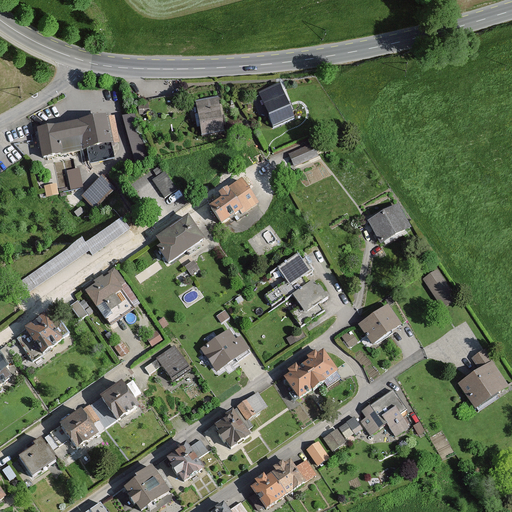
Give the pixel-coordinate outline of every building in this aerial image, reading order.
[(281,88),(260,97),(274,129),(296,119),(281,88)] [(225,134),(218,99),(196,103),(202,139),(225,134)] [(135,117),(122,120),(128,145),(141,142),(135,117)] [(114,120),(37,135),(42,162),(119,147),(114,120)] [(311,145),(289,155),(296,169),(318,159),(311,145)] [(82,188),(77,169),(67,171),(71,191),(82,188)] [(164,174),(152,184),(165,199),(177,190),(164,174)] [(115,191),(102,179),(82,202),(94,213),(115,191)] [(259,208),(242,183),(219,199),(223,204),(211,212),(222,230),(237,220),(238,222),(259,208)] [(58,195),(56,185),(44,188),(47,198),(58,195)] [(398,208),(370,225),(384,248),(411,232),(398,208)] [(158,253),(169,268),(207,243),(191,220),(157,242),(163,250),(158,253)] [(120,222),(85,247),(94,261),(131,235),(120,222)] [(82,244),(18,285),(30,302),(94,261),(85,247),(82,244)] [(298,258),(279,272),(290,288),(310,273),(298,258)] [(438,274),(424,284),(443,312),(458,301),(438,274)] [(123,292),(111,277),(105,282),(102,278),(94,284),(96,287),(85,295),(98,311),(105,306),(112,315),(127,303),(120,294),(123,292)] [(317,282),(294,299),(307,316),(330,299),(317,282)] [(372,350),(403,330),(390,309),(358,329),(372,350)] [(74,347),(56,321),(16,346),(32,372),(74,347)] [(217,376),(250,352),(241,339),(237,342),(229,332),(201,353),(217,376)] [(170,382),(189,371),(174,348),(150,363),(155,371),(161,367),(170,382)] [(459,388),(478,414),(511,389),(511,387),(486,351),(472,361),(480,372),(459,388)] [(323,356),(306,367),(320,389),(338,378),(323,356)] [(0,365),(0,392),(13,384),(0,365)] [(320,389),(306,367),(285,379),(298,402),(320,389)] [(139,412),(123,388),(100,403),(116,427),(139,412)] [(394,393),(361,413),(375,434),(388,426),(396,439),(411,430),(404,417),(408,415),(394,393)] [(261,399),(235,416),(252,443),(259,438),(248,421),(267,409),(261,399)] [(100,441),(82,415),(60,430),(78,456),(100,441)] [(235,416),(215,429),(231,455),(252,443),(235,416)] [(354,419),(339,429),(348,441),(362,432),(354,419)] [(337,430),(324,438),(334,452),(346,444),(337,430)] [(35,483),(57,467),(39,442),(17,458),(35,483)] [(319,445),(307,454),(319,470),(331,462),(319,445)] [(206,474),(188,450),(168,464),(185,489),(206,474)] [(308,488),(296,472),(291,464),(273,476),(289,501),(308,488)] [(319,480),(307,464),(296,472),(308,488),(319,480)] [(154,471),(124,492),(137,511),(151,511),(173,497),(154,471)] [(271,511),(289,501),(273,476),(250,491),(264,511),(271,511)]
